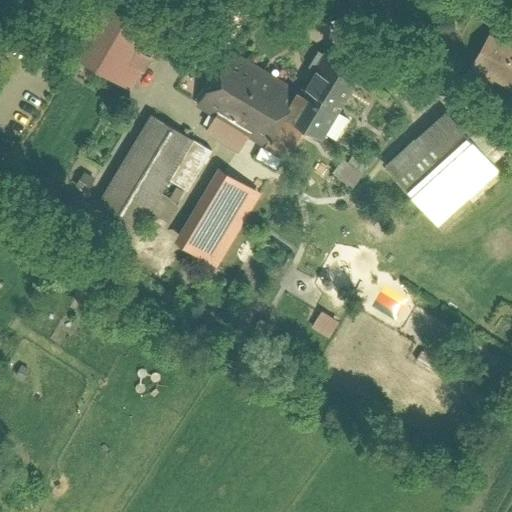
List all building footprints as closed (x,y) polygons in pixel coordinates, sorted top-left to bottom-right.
[(101,0),(70,55),(129,88),(164,27),(115,0),(101,0)] [(511,85),(511,44),(491,32),(470,68),(490,79),(493,75),(511,85)] [(276,121),(295,86),(223,48),(194,102),(214,112),(249,132),(265,140),(276,121)] [(359,77),(319,55),(301,90),(295,86),(276,121),(295,132),(321,146),(326,137),(339,114),(359,77)] [(118,103),(109,117),(125,126),(133,112),(118,103)] [(448,110),(386,163),(439,225),(501,172),(448,110)] [(249,132),(214,112),(204,131),(238,150),(249,132)] [(211,150),(148,114),(96,205),(136,228),(164,179),(187,192),(211,150)] [(339,114),(326,137),(334,141),(347,118),(339,114)] [(276,121),(265,140),(285,151),(294,135),(295,132),(276,121)] [(353,193),(365,170),(345,160),(341,168),(335,165),(334,167),(327,179),(353,193)] [(248,170),(241,182),(256,190),(262,178),(248,170)] [(224,172),(184,242),(192,246),(221,263),(262,193),(256,190),(241,182),(224,172)] [(319,273),(316,278),(319,283),(325,284),(328,279),(325,273),(319,273)] [(338,321),(321,311),(310,330),(327,339),(338,321)]
